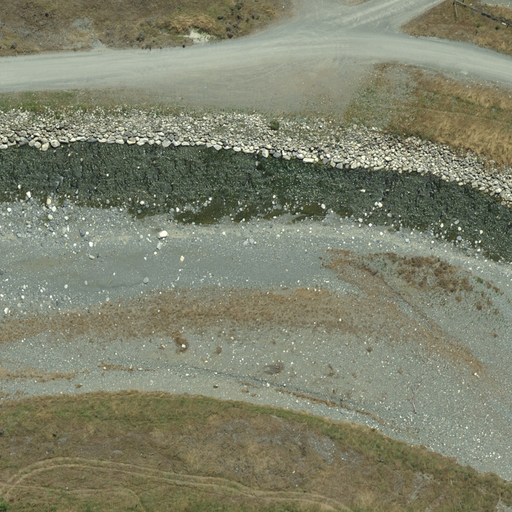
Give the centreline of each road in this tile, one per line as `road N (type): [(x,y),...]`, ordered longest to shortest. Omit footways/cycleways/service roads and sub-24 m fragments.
road 1 (track): [(0,77),(278,49),(338,23),(434,0)]
road 2 (track): [(338,23),(511,81)]
